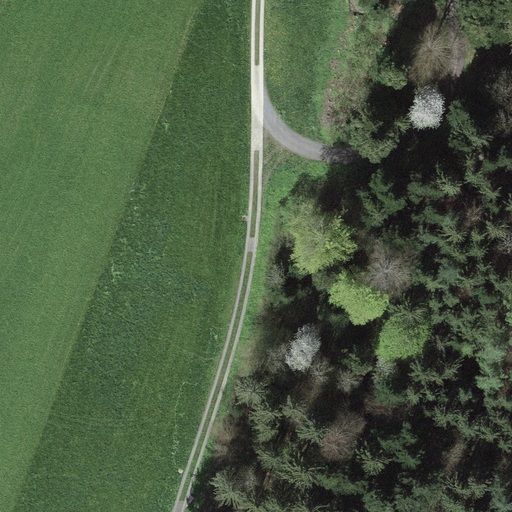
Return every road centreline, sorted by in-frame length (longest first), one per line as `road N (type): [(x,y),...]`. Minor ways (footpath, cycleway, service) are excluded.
road 1 (track): [(177,511),(231,345),(252,247),(261,0)]
road 2 (track): [(257,105),(313,151),(383,152),(440,104),(455,68),(461,0)]
road 3 (track): [(511,295),(486,325),(473,427),(450,477),(422,511)]
